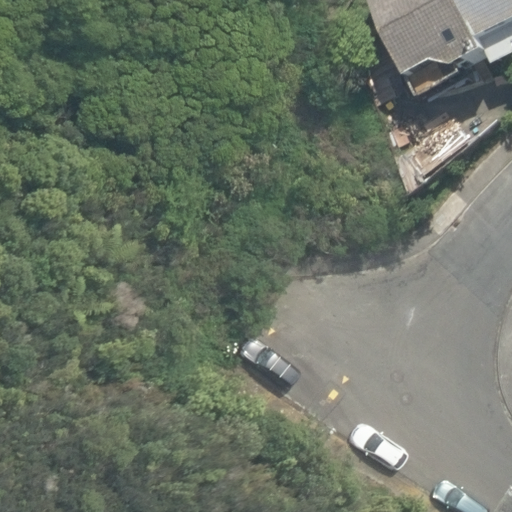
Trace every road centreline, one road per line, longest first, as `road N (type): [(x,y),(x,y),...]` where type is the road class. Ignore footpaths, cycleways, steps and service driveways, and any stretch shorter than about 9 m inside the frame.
road 1 (residential): [(511,221),(363,374)]
road 2 (residential): [(363,374),(511,479)]
